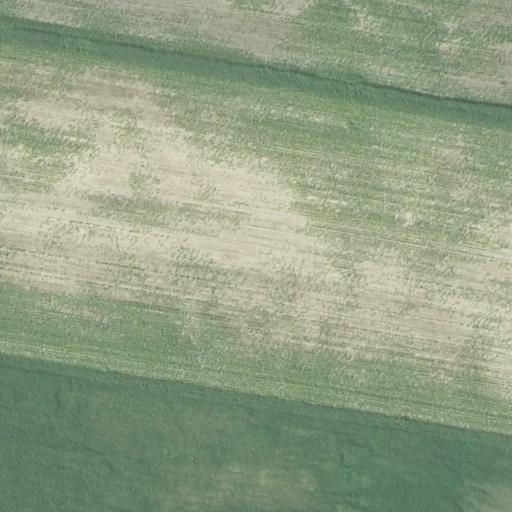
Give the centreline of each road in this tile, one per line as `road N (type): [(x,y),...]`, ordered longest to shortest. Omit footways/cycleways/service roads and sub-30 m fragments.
road 1 (residential): [(235,463),(501,511)]
road 2 (residential): [(235,463),(166,450),(155,511)]
